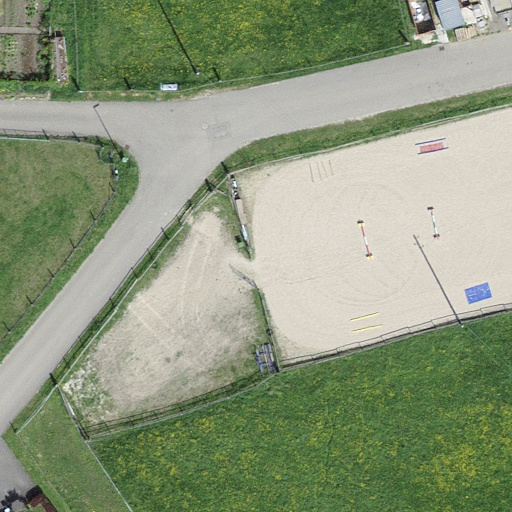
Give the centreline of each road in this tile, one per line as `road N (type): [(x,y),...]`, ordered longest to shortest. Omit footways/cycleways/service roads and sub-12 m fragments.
road 1 (residential): [(511,58),(179,129)]
road 2 (residential): [(0,396),(151,199),(179,129)]
road 3 (residential): [(179,129),(0,119)]
